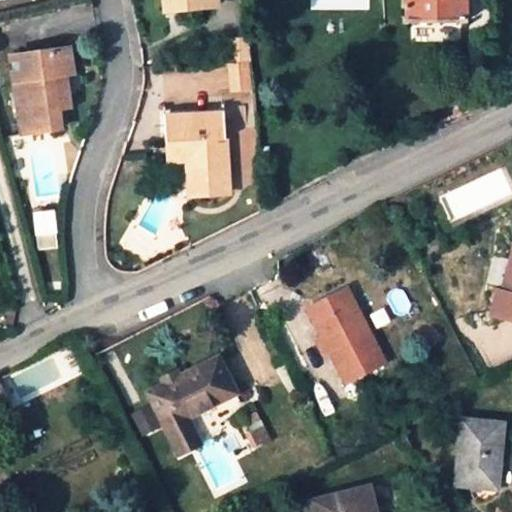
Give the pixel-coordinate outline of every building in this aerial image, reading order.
[(163,0),(164,8),(178,7),(177,0),(163,0)] [(405,0),(406,23),(466,22),(465,0),(405,0)] [(231,59),(250,58),(248,31),(229,32),(231,59)] [(59,130),(57,111),(53,77),(66,75),(73,75),(69,49),(12,57),(23,134),(59,130)] [(250,58),(231,59),(225,59),(227,82),(251,80),(250,58)] [(70,109),(66,75),(53,77),(57,111),(70,109)] [(222,111),(161,113),(163,142),(185,141),(186,164),(188,193),(226,192),(222,111)] [(251,160),(249,130),(228,132),(231,181),(243,180),(242,161),(251,160)] [(185,141),(163,142),(163,165),(186,164),(185,141)] [(34,210),(36,248),(56,247),(54,209),(34,210)] [(489,314),(511,319),(511,266),(506,290),(495,287),(489,314)] [(341,287),(308,303),(316,318),(310,321),(343,383),(382,364),(341,287)] [(169,434),(189,424),(185,416),(233,392),(216,358),(149,393),(169,434)] [(255,412),(238,422),(254,449),(271,439),(255,412)] [(502,423),(460,418),(453,483),(495,487),(502,423)] [(189,424),(169,434),(176,450),(197,440),(189,424)] [(361,510),(361,511),(372,511),(366,485),(361,486),(367,509),(361,510)] [(361,511),(361,510),(367,509),(361,486),(309,498),(311,511),(361,511)]
